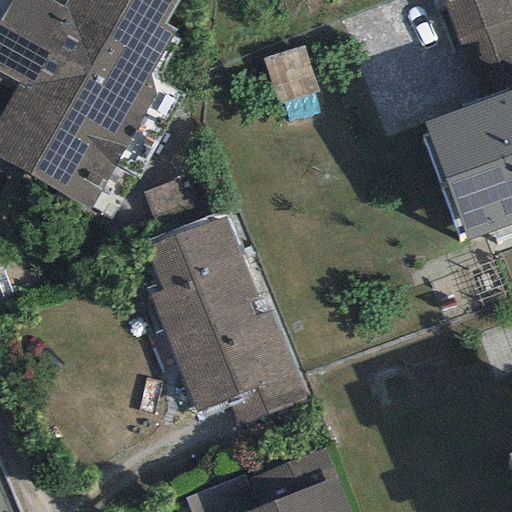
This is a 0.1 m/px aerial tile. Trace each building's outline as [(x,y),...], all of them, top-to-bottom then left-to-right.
[(12,0),(0,21),(0,74),(16,84),(0,111),(0,159),(87,211),(159,91),(144,82),(174,31),(163,25),(177,0),(12,0)] [(511,19),(504,0),(440,0),(479,102),(511,89),(511,26),(511,23),(511,22),(511,19)] [(302,47),(261,61),(277,107),(318,94),(302,47)] [(511,89),(479,102),(422,123),(467,242),(490,234),(493,241),(511,233),(511,89)] [(196,173),(142,194),(160,241),(215,220),(196,173)] [(160,241),(144,249),(161,291),(147,296),(196,413),(227,400),(238,427),(308,398),(271,312),(265,314),(259,300),(223,216),(215,220),(160,241)] [(324,449),(244,479),(255,508),(335,478),(324,449)] [(0,475),(0,508),(7,510),(15,479),(0,475)] [(242,475),(183,499),(188,511),(246,511),(255,508),(244,479),(242,475)] [(255,508),(246,511),(347,511),(335,478),(255,508)]
